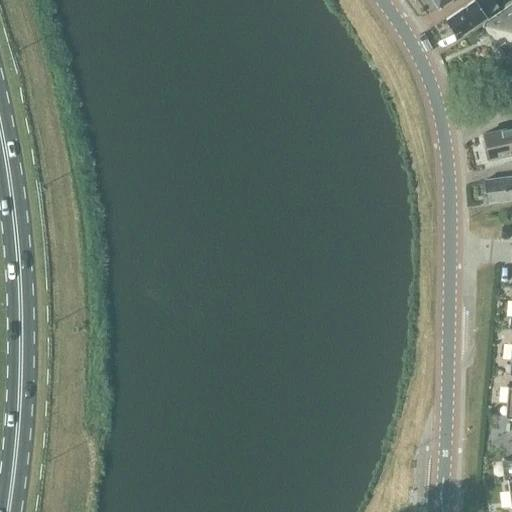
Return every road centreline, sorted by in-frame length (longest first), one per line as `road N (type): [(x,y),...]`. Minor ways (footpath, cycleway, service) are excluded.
road 1 (tertiary): [(440,511),(450,255),(445,139),(436,104),(382,0)]
road 2 (primary): [(8,511),(20,392),(19,257),(0,123)]
